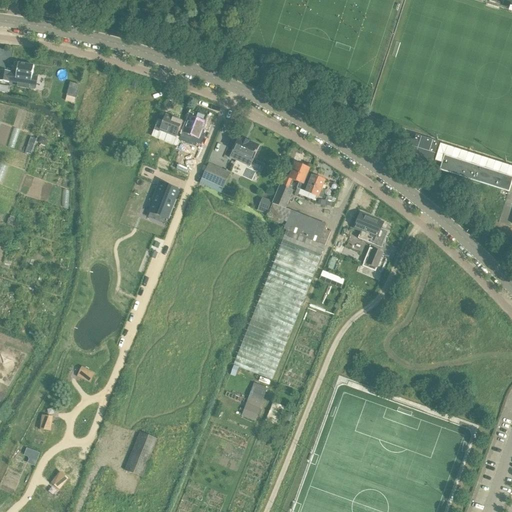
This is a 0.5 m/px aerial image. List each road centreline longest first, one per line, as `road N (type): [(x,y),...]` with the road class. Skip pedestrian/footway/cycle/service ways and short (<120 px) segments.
road 1 (tertiary): [(511,288),(427,207),(299,118),(154,55),(0,19)]
road 2 (track): [(224,511),(306,303)]
